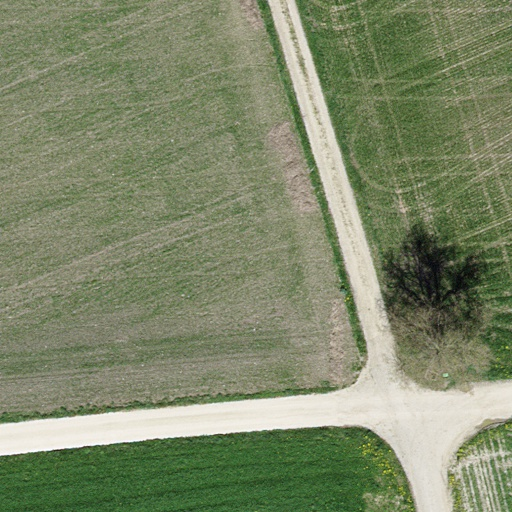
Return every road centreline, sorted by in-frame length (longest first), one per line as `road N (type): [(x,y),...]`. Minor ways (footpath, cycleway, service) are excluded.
road 1 (track): [(280,0),(433,511)]
road 2 (track): [(0,445),(511,398)]
